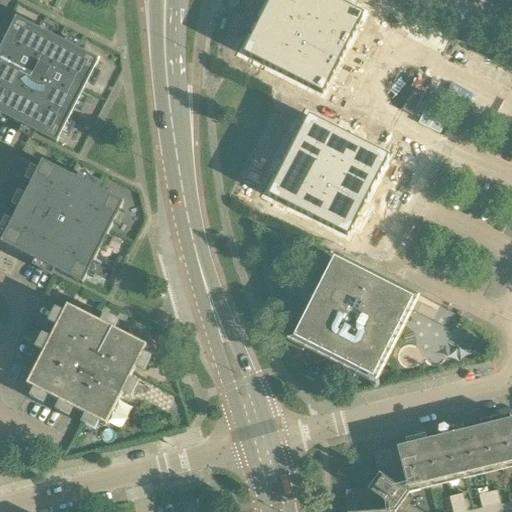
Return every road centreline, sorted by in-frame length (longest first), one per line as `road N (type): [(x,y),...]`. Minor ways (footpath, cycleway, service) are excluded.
road 1 (residential): [(258,441),(199,266),(178,171),(167,0)]
road 2 (unclassified): [(0,508),(258,441)]
road 3 (residential): [(258,441),(511,381)]
